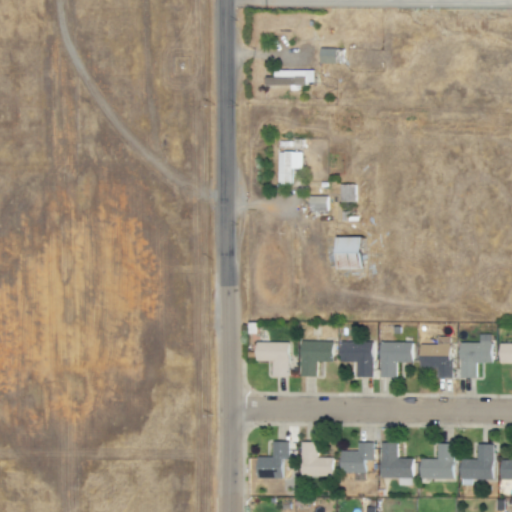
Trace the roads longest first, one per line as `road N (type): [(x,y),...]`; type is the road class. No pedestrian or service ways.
road 1 (residential): [(224,511),(222,0)]
road 2 (residential): [(224,409),(511,413)]
